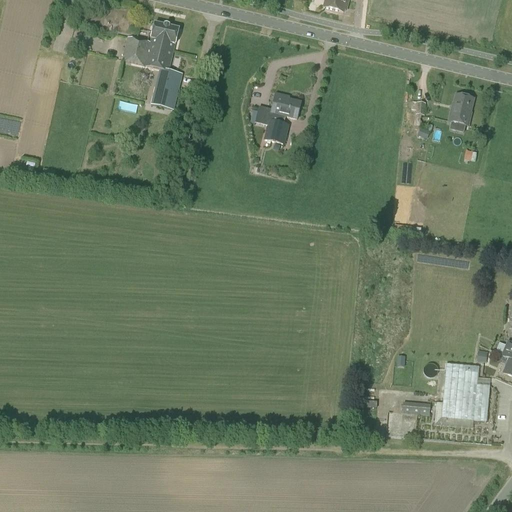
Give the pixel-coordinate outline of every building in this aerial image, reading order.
[(343,15),(346,0),(325,0),(323,9),(343,15)] [(150,47),(173,53),(178,31),(154,25),(150,40),(151,41),(150,44),(127,39),(121,62),(145,68),(150,47)] [(168,73),(173,53),(150,47),(145,68),(159,71),(151,105),(173,111),(182,76),(168,73)] [(266,128),(263,141),(264,142),(271,143),(284,146),(287,133),(289,126),(283,125),(285,118),(296,121),(300,104),(284,100),(284,98),(275,96),(271,112),(266,110),(264,120),(268,121),(266,128)] [(449,123),(467,128),(473,100),(456,96),(449,123)] [(424,117),(425,104),(416,103),(414,126),(420,126),(421,116),(424,117)] [(426,140),(429,133),(423,131),(420,138),(426,140)] [(511,345),(507,344),(502,357),(509,360),(502,374),(511,378),(511,345)] [(485,364),(486,354),(477,353),(476,363),(485,364)] [(486,424),(489,387),(476,387),(478,368),(446,366),(441,420),(486,424)] [(363,399),(362,408),(374,409),(375,400),(363,399)] [(429,418),(430,406),(403,404),(402,415),(429,418)]
